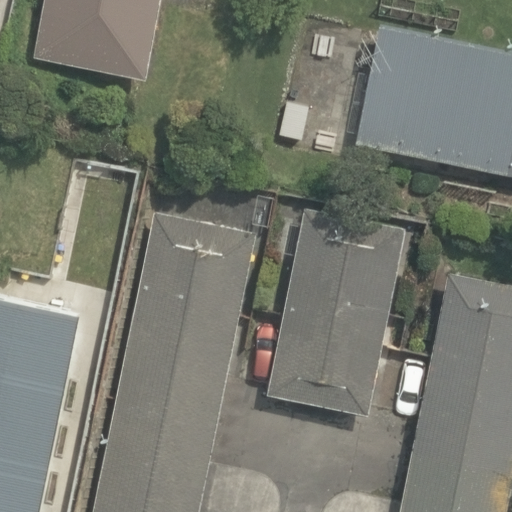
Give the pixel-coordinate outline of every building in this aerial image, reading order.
[(47,0),(37,56),(150,77),(163,0),(47,0)] [(511,46),(382,19),(358,143),(511,174),(511,46)] [(134,218),(143,168),(102,161),(93,210),(134,218)] [(410,223),(307,203),(269,393),(372,413),(410,223)] [(202,511),(259,230),(157,209),(93,511),(202,511)] [(511,280),(452,268),(400,511),(509,511),(511,500),(511,280)] [(43,511),(85,307),(0,289),(0,511),(43,511)]
